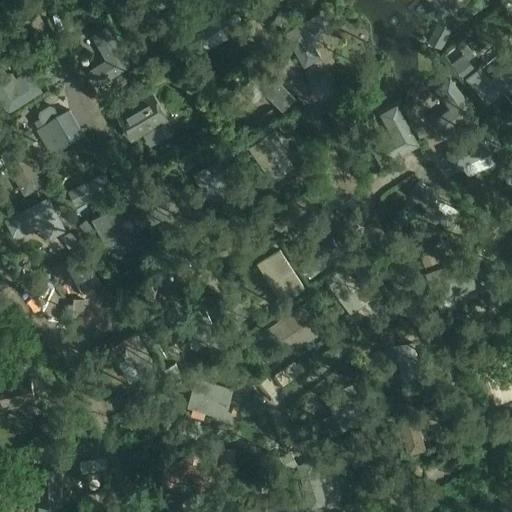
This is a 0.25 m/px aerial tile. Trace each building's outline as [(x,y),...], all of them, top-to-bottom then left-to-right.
[(240,16),(232,2),(194,25),(202,38),(240,16)] [(173,10),(158,18),(164,28),(179,20),(173,10)] [(279,11),(275,22),(286,26),(290,15),(279,11)] [(309,39),(333,25),(325,11),(287,33),(305,64),(319,56),(309,39)] [(99,84),(130,65),(107,27),(93,35),(108,60),(90,70),(99,84)] [(434,32),(429,42),(441,48),(446,38),(434,32)] [(35,45),(31,37),(22,42),(27,50),(35,45)] [(235,48),(226,52),(230,61),(239,57),(235,48)] [(455,67),(463,77),(475,68),(467,58),(455,67)] [(486,102),(511,82),(511,64),(490,81),(480,68),(468,78),(486,102)] [(283,110),(295,98),(263,66),(251,78),(283,110)] [(0,97),(9,111),(40,90),(31,76),(14,87),(1,67),(0,67),(0,97)] [(312,68),(305,73),(311,84),(319,80),(312,68)] [(134,78),(130,72),(118,79),(122,85),(134,78)] [(53,77),(43,83),(47,90),(57,83),(53,77)] [(446,133),(475,111),(450,79),(437,88),(452,108),(436,120),(446,133)] [(122,92),(129,103),(142,96),(135,84),(122,92)] [(167,118),(153,95),(119,115),(132,138),(167,118)] [(350,100),(352,105),(357,106),(360,103),(359,98),(354,96),(350,100)] [(41,111),(39,116),(58,149),(83,135),(68,110),(60,115),(55,106),(50,105),(41,111)] [(395,137),(385,142),(374,148),(382,162),(417,143),(397,106),(383,114),(383,115),(395,137)] [(501,130),(511,125),(511,124),(508,114),(497,119),(501,130)] [(281,121),(285,127),(294,121),(290,115),(281,121)] [(425,124),(416,128),(421,138),(430,134),(425,124)] [(22,134),(29,146),(36,141),(29,130),(22,134)] [(269,152),(282,143),(274,131),(249,149),(273,181),(285,173),(269,152)] [(455,167),(500,146),(493,131),(448,153),(455,167)] [(25,193),(41,184),(19,145),(3,154),(25,193)] [(178,161),(184,171),(192,166),(186,156),(178,161)] [(211,205),(237,191),(219,159),(193,174),(211,205)] [(49,167),(50,176),(62,175),(62,166),(49,167)] [(74,204),(109,187),(103,173),(67,191),(74,204)] [(152,222),(178,208),(160,176),(134,191),(152,222)] [(410,193),(428,208),(425,213),(435,222),(439,217),(447,224),(457,212),(420,181),(410,193)] [(51,237),(65,229),(48,197),(7,218),(15,233),(41,219),(51,237)] [(110,251),(136,238),(119,206),(93,219),(110,251)] [(368,240),(363,229),(356,233),(361,244),(368,240)] [(71,232),(63,236),(71,250),(78,246),(71,232)] [(310,276),(343,253),(334,240),(301,263),(310,276)] [(276,287),(285,300),(292,296),(304,288),(278,249),(266,257),(283,283),(276,287)] [(437,263),(434,253),(422,257),(425,267),(437,263)] [(437,299),(475,285),(466,260),(428,274),(437,299)] [(345,272),(340,275),(338,272),(327,281),(351,313),(362,304),(345,282),(350,278),(345,272)] [(324,326),(307,302),(277,324),(294,347),(324,326)] [(192,313),(188,315),(193,324),(196,322),(206,342),(211,350),(222,344),(218,336),(204,307),(192,313)] [(335,326),(328,331),(336,341),(343,336),(335,326)] [(126,340),(140,370),(141,373),(155,367),(154,363),(140,334),(126,340)] [(480,345),(479,336),(471,336),(471,345),(480,345)] [(7,346),(10,356),(20,352),(17,342),(7,346)] [(404,393),(420,391),(413,343),(398,345),(398,344),(389,346),(385,350),(386,363),(400,361),(404,393)] [(173,359),(163,365),(169,375),(179,369),(173,359)] [(156,371),(147,375),(153,386),(161,382),(156,371)] [(498,406),(511,401),(511,372),(489,379),(498,406)] [(35,399),(29,374),(0,381),(0,386),(5,407),(27,401),(29,408),(41,405),(39,398),(35,399)] [(189,406),(194,407),(206,411),(224,416),(232,387),(197,377),(189,406)] [(342,430),(368,417),(353,385),(326,397),(342,430)] [(132,427),(175,405),(168,390),(125,412),(132,427)] [(379,405),(392,408),(395,396),(381,393),(379,405)] [(418,425),(437,420),(433,404),(398,414),(409,453),(424,448),(418,425)] [(48,421),(40,425),(45,437),(54,433),(48,421)] [(353,462),(384,448),(374,427),(344,440),(353,462)] [(194,437),(188,428),(177,435),(183,444),(194,437)] [(39,446),(44,458),(62,450),(58,439),(39,446)] [(300,444),(302,452),(314,448),(311,440),(300,444)] [(201,489),(215,481),(195,450),(161,472),(170,486),(190,472),(201,489)] [(288,468),(297,463),(290,451),(281,456),(288,468)] [(320,459),(314,461),(299,465),(311,508),(326,503),(317,473),(323,471),(320,459)] [(37,503),(70,502),(70,491),(63,491),(62,472),(37,472),(37,467),(30,467),(30,484),(36,484),(37,503)] [(89,509),(104,504),(100,492),(85,496),(89,509)] [(256,511),(287,511),(289,496),(278,495),(277,502),(257,500),(256,511)]
